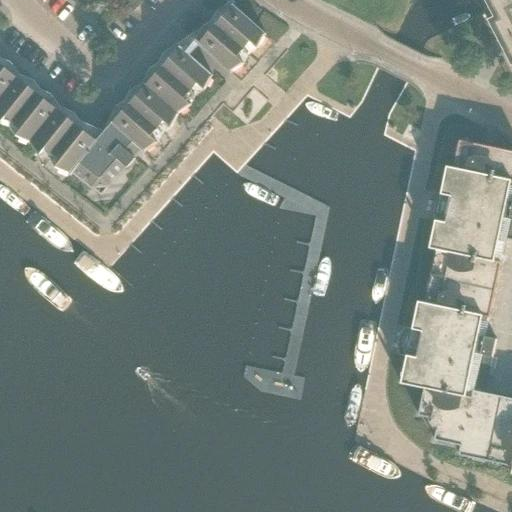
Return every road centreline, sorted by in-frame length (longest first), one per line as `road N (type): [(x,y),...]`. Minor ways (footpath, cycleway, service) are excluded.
road 1 (unclassified): [(511,118),(292,0)]
road 2 (residential): [(182,0),(123,68),(91,72),(13,0)]
